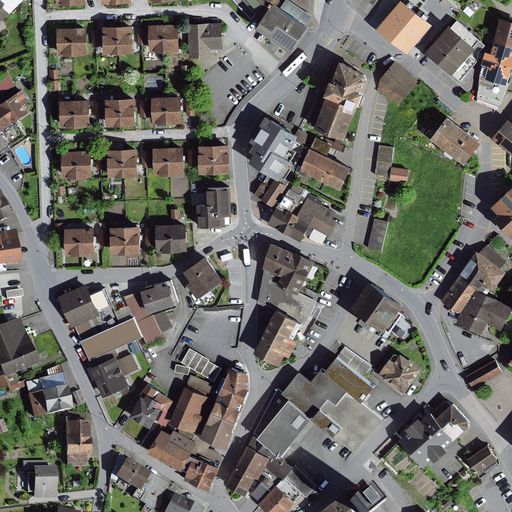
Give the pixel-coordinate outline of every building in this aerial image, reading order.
[(0,0),(0,10),(10,0),(0,0)] [(256,15),(262,21),(273,5),(276,3),(279,0),(231,0),(250,21),(256,15)] [(312,17),(287,0),(286,0),(282,7),(280,9),(306,26),(312,17)] [(404,0),(403,0),(380,29),(408,52),(432,23),(419,12),(421,10),(418,7),(416,10),(404,0)] [(276,3),(273,5),(262,21),(256,30),(290,53),(308,27),(306,26),(280,9),(282,7),(276,3)] [(474,12),(468,7),(464,12),(470,17),(474,12)] [(477,99),(500,107),(511,67),(511,23),(500,20),(490,55),(486,53),(482,66),(483,66),(480,76),(477,99)] [(449,27),(429,50),(430,52),(429,54),(430,55),(445,68),(470,89),(471,89),(472,87),(475,70),(473,68),(477,63),(479,53),(485,46),(457,22),(451,28),(449,27)] [(188,25),(189,59),(211,58),(210,51),(223,50),(222,24),(188,25)] [(178,25),(148,26),(149,53),(179,52),(178,25)] [(132,27),(102,28),(103,55),(133,54),(132,27)] [(87,28),(56,29),(57,56),(88,55),(87,28)] [(146,28),(137,28),(138,46),(146,45),(146,28)] [(100,30),(92,30),(92,47),(100,47),(100,30)] [(363,76),(339,63),(331,85),(329,84),(324,97),(318,94),(307,126),(314,129),(314,131),(343,142),(366,82),(363,76)] [(418,82),(394,63),(381,79),(378,91),(392,101),(394,101),(398,105),(418,82)] [(190,75),(189,65),(181,66),(182,76),(190,75)] [(58,80),(58,70),(50,71),(50,80),(58,80)] [(0,94),(15,86),(7,73),(0,77),(0,94)] [(58,91),(58,81),(50,82),(50,91),(58,91)] [(21,91),(0,105),(0,152),(0,153),(24,136),(14,123),(29,113),(24,105),(29,102),(21,91)] [(181,98),(151,99),(152,126),(182,125),(181,98)] [(194,99),(186,99),(186,116),(195,116),(194,99)] [(135,100),(104,101),(105,128),(136,127),(135,100)] [(89,101),(59,102),(60,129),(90,128),(89,101)] [(148,101),(140,101),(141,118),(149,118),(148,101)] [(102,103),(94,103),(95,120),(103,120),(102,103)] [(297,138),(266,113),(249,143),(253,146),(248,153),(253,156),(248,164),(267,176),(254,195),(273,208),(287,187),(286,187),(297,163),(303,146),(295,142),(297,138)] [(447,119),(430,141),(464,167),(481,145),(447,119)] [(511,124),(507,120),(494,137),(511,152),(511,124)] [(332,146),(315,138),(309,150),(303,146),(297,163),(303,165),(298,175),(307,179),(309,176),(340,192),(350,169),(327,157),(332,146)] [(394,148),(379,146),(376,175),(391,177),(390,181),(407,183),(410,160),(396,158),(396,159),(393,159),(394,148)] [(229,147),(198,148),(199,175),(229,174),(229,147)] [(183,148),(153,149),(154,176),(184,175),(183,148)] [(137,150),(107,151),(107,178),(138,177),(137,150)] [(150,151),(142,151),(142,168),(151,168),(150,151)] [(196,151),(188,151),(188,169),(197,168),(196,151)] [(91,152),(61,153),(62,180),(92,179),(91,152)] [(105,153),(96,153),(97,170),(105,170),(105,153)] [(65,196),(64,186),(56,187),(57,197),(65,196)] [(230,188),(205,189),(205,207),(196,207),(197,229),(225,228),(224,218),(232,218),(230,188)] [(511,188),(491,209),(498,216),(496,218),(511,235),(511,188)] [(307,199),(290,189),(277,208),(268,225),(300,243),(308,227),(329,237),(337,223),(332,220),(336,214),(321,206),(323,201),(309,194),(307,199)] [(0,224),(10,220),(0,197),(0,224)] [(179,209),(171,210),(171,219),(179,219),(179,209)] [(374,222),(368,248),(382,252),(388,225),(374,222)] [(63,233),(63,223),(55,224),(56,234),(63,233)] [(186,225),(156,226),(156,253),(187,252),(186,225)] [(140,228),(109,229),(110,256),(141,255),(140,228)] [(94,229),(64,230),(65,257),(95,255),(94,229)] [(153,229),(144,229),(145,246),(153,246),(153,229)] [(108,230),(99,230),(100,248),(108,247),(108,230)] [(0,268),(19,266),(14,232),(0,234),(0,268)] [(313,263),(271,244),(262,270),(264,270),(280,278),(277,286),(298,296),(299,293),(302,287),(306,277),(312,266),(313,263)] [(487,245),(479,254),(500,270),(507,261),(487,245)] [(476,252),(460,275),(469,286),(483,295),(487,289),(493,292),(506,274),(500,270),(479,254),(476,252)] [(186,286),(196,300),(222,282),(205,258),(183,274),(190,283),(186,286)] [(312,280),(317,268),(312,266),(306,277),(312,280)] [(277,286),(280,278),(264,270),(258,304),(266,307),(301,325),(305,327),(310,317),(317,302),(299,293),(298,296),(277,286)] [(469,286),(460,275),(440,302),(460,315),(456,324),(481,336),(488,324),(501,332),(511,311),(511,309),(498,302),(486,297),(483,295),(469,286)] [(178,303),(171,280),(145,287),(146,290),(140,292),(147,315),(152,314),(152,315),(165,312),(176,308),(174,304),(178,303)] [(378,337),(380,335),(389,341),(394,335),(391,333),(403,315),(399,312),(403,308),(369,284),(351,310),(359,318),(356,322),(378,337)] [(86,285),(58,297),(71,328),(75,327),(99,315),(90,294),(86,285)] [(299,293),(317,302),(320,295),(302,287),(299,293)] [(104,288),(90,294),(99,315),(75,327),(81,342),(80,342),(92,369),(119,358),(115,350),(143,337),(134,317),(120,324),(115,312),(104,288)] [(21,290),(5,292),(6,300),(22,297),(21,290)] [(147,315),(140,292),(124,297),(128,306),(134,317),(143,337),(147,346),(164,338),(162,333),(173,328),(165,312),(152,315),(152,314),(147,315)] [(324,305),(317,302),(310,317),(317,320),(324,305)] [(128,306),(115,312),(120,324),(134,317),(128,306)] [(301,325),(266,307),(260,321),(268,326),(253,355),(279,367),(284,357),(289,359),(298,343),(293,340),(301,325)] [(18,320),(0,327),(0,376),(0,378),(2,381),(15,375),(38,366),(18,320)] [(346,347),(336,360),(362,380),(371,367),(346,347)] [(210,360),(189,349),(181,363),(189,368),(214,382),(221,369),(209,362),(210,360)] [(385,377),(407,392),(415,380),(424,367),(403,352),(401,355),(396,352),(383,371),(387,374),(385,377)] [(92,369),(89,370),(102,399),(129,387),(124,376),(139,370),(132,354),(120,360),(119,358),(92,369)] [(496,359),(468,375),(475,387),(503,372),(496,359)] [(311,422),(353,451),(383,421),(361,405),(373,389),(362,380),(336,360),(325,372),(322,370),(310,383),(298,375),(283,393),(277,388),(255,434),(259,437),(256,440),(280,460),(311,422)] [(189,368),(176,365),(174,373),(188,375),(189,368)] [(214,408),(211,414),(235,425),(248,391),(248,376),(230,368),(227,373),(228,374),(214,408)] [(27,396),(33,420),(71,412),(63,374),(36,380),(39,394),(27,396)] [(2,381),(0,378),(0,377),(0,390),(18,383),(15,375),(2,381)] [(179,430),(178,433),(210,445),(226,451),(235,425),(211,414),(214,408),(208,405),(210,399),(208,398),(214,385),(191,376),(186,389),(185,388),(169,424),(179,430)] [(140,398),(129,418),(149,430),(160,411),(163,412),(166,413),(167,412),(173,402),(146,385),(138,397),(140,398)] [(407,434),(402,438),(404,439),(426,465),(432,461),(434,464),(446,453),(444,450),(468,429),(468,422),(452,405),(451,405),(447,401),(443,401),(420,422),(418,420),(405,431),(407,434)] [(171,414),(167,412),(166,413),(163,412),(157,423),(166,427),(171,414)] [(80,419),(63,420),(65,467),(71,467),(72,468),(86,468),(85,458),(90,458),(89,423),(80,424),(80,419)] [(147,454),(181,473),(182,471),(187,473),(183,481),(209,492),(221,464),(215,461),(218,453),(209,449),(210,445),(178,433),(173,431),(171,436),(161,431),(147,454)] [(224,486),(245,498),(255,479),(258,481),(261,475),(273,455),(256,441),(258,438),(254,435),(247,447),(246,447),(224,486)] [(476,454),(467,460),(478,477),(484,472),(483,470),(498,460),(488,446),(482,450),(480,447),(474,451),(476,454)] [(280,461),(273,455),(261,475),(266,477),(251,495),(260,503),(285,478),(293,469),(282,459),(280,461)] [(115,478),(114,479),(135,492),(131,498),(153,511),(168,487),(117,456),(110,475),(115,478)] [(32,494),(33,500),(55,499),(55,469),(47,469),(46,462),(22,462),(22,472),(32,471),(32,474),(26,475),(27,494),(32,494)] [(295,467),(293,469),(285,478),(302,494),(312,503),(320,494),(315,489),(317,487),(295,467)] [(260,503),(258,505),(265,511),(287,511),(295,503),(294,503),(302,494),(285,478),(260,503)] [(370,486),(363,492),(378,511),(385,506),(370,486)] [(344,511),(378,511),(363,492),(342,509),(344,511)] [(171,497),(163,511),(201,511),(171,497)] [(344,511),(342,509),(338,503),(324,511),(344,511)]
